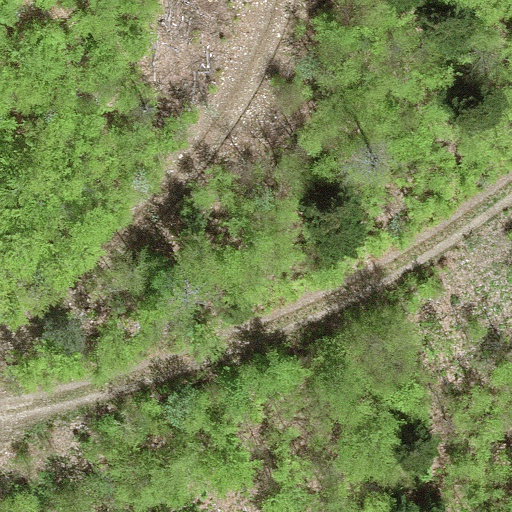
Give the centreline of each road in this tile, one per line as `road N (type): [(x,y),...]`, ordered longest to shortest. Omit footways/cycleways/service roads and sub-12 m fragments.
road 1 (track): [(511,186),(357,288),(178,361),(0,410)]
road 2 (track): [(0,342),(216,130),(276,0)]
